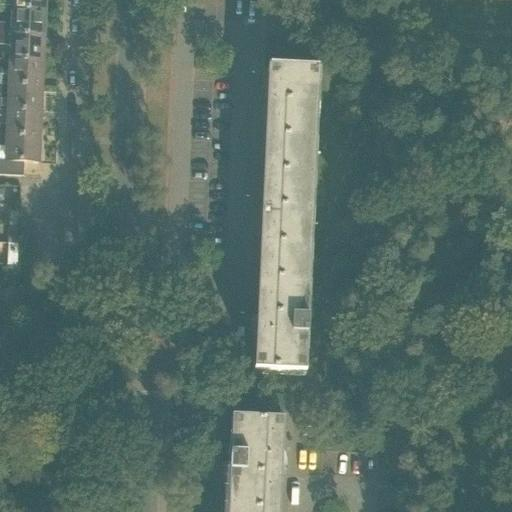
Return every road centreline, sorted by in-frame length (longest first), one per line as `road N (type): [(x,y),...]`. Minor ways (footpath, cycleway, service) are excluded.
road 1 (tertiary): [(146,511),(154,357),(123,183),(131,0)]
road 2 (residential): [(80,0),(69,256)]
